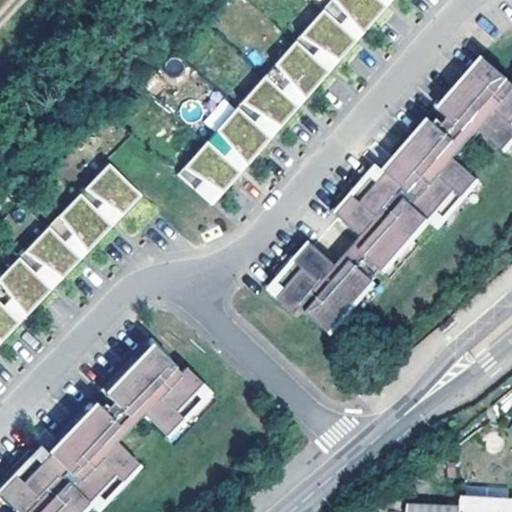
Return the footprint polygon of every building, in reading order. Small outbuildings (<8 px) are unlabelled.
[(329,0),(176,174),(210,204),(231,181),(259,149),(291,112),(316,83),(349,47),(374,18),(389,0),(329,0)] [(511,85),(485,63),(440,114),(448,121),(443,126),(439,131),(431,124),(386,176),(378,169),(337,218),(362,239),(351,252),(337,268),(312,246),(270,294),(295,316),(300,310),(329,335),(373,284),(366,278),(375,267),(383,274),(427,222),(435,229),(477,181),(452,159),(477,130),(502,152),(511,140),(511,85)] [(106,164),(0,274),(0,340),(10,330),(36,303),(72,266),(99,237),(130,205),(139,196),(106,164)] [(163,436),(207,391),(183,367),(177,373),(150,347),(103,396),(110,403),(100,413),(93,406),(88,411),(46,455),(39,448),(0,489),(0,499),(13,511),(75,511),(85,503),(92,510),(136,464),(112,441),(139,413),(163,436)] [(462,511),(511,511),(511,505),(464,502),(462,511)]
